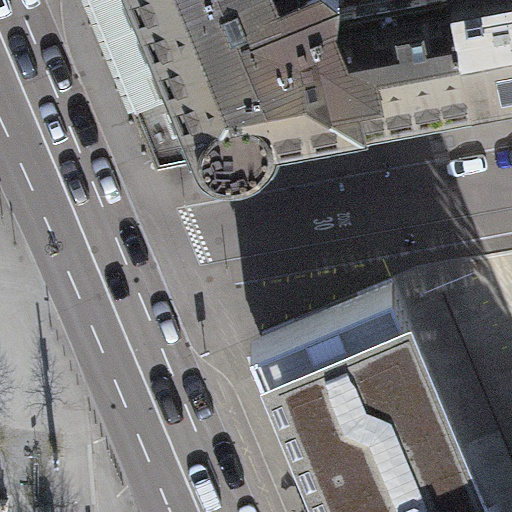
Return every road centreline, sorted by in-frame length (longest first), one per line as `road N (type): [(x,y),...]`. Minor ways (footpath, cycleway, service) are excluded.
road 1 (residential): [(511,175),(93,252)]
road 2 (primary): [(93,252),(201,511)]
road 3 (primary): [(0,46),(93,252)]
